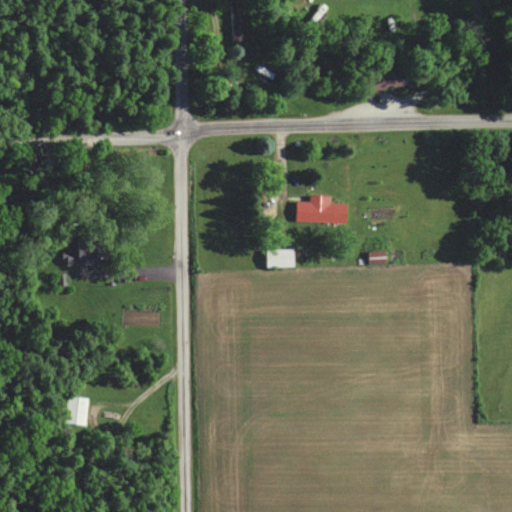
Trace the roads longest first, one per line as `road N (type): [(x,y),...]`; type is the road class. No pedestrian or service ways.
road 1 (residential): [(180,511),(180,0)]
road 2 (residential): [(511,128),(180,143)]
road 3 (residential): [(0,148),(180,143)]
